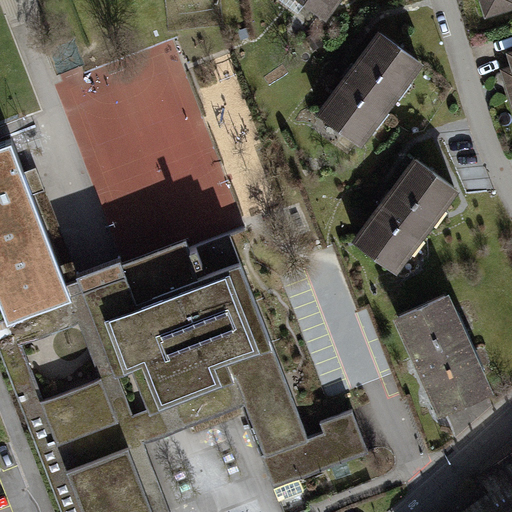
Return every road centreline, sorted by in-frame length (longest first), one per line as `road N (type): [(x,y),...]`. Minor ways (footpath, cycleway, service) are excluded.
road 1 (residential): [(440,0),(511,189)]
road 2 (residential): [(413,511),(511,427)]
